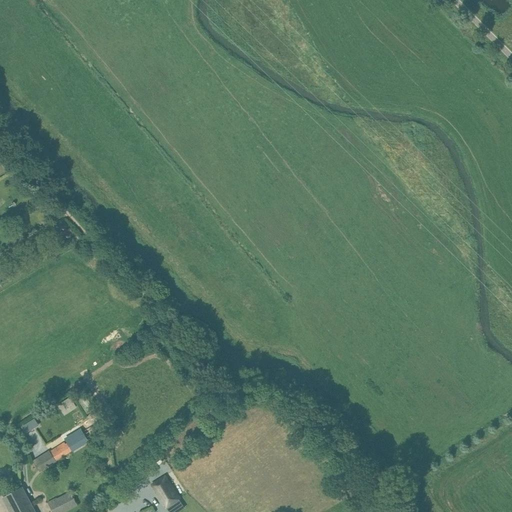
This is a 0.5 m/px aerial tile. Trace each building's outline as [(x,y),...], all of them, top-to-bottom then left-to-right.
[(58,404),(64,415),(77,407),(71,396),(58,404)] [(24,433),(38,425),(34,418),(20,426),(24,433)] [(64,443),(50,452),(56,462),(72,452),(73,453),(90,443),(81,429),(65,440),(67,444),(65,445),(64,443)] [(165,476),(151,485),(167,507),(180,498),(178,496),(171,485),(166,477),(165,476)] [(2,498),(9,511),(35,511),(22,488),(2,498)] [(70,492),(49,504),(52,511),(64,511),(77,505),(70,492)]
